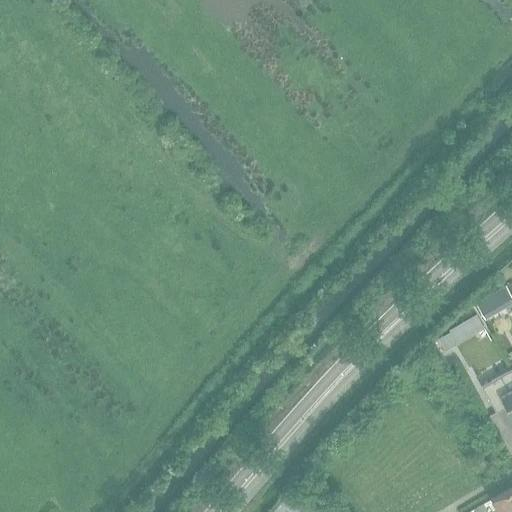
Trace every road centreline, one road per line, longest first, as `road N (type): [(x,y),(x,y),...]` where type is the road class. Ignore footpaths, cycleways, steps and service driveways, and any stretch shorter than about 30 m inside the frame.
road 1 (unclassified): [(147,511),(262,376),(511,113)]
road 2 (secondary): [(216,511),(348,371),(511,215)]
